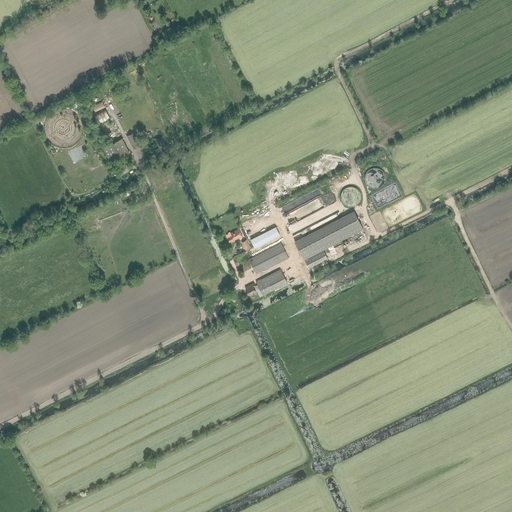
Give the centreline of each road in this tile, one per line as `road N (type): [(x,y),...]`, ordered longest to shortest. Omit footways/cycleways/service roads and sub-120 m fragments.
road 1 (track): [(203,322),(140,164),(73,196),(0,63)]
road 2 (track): [(0,429),(203,322)]
